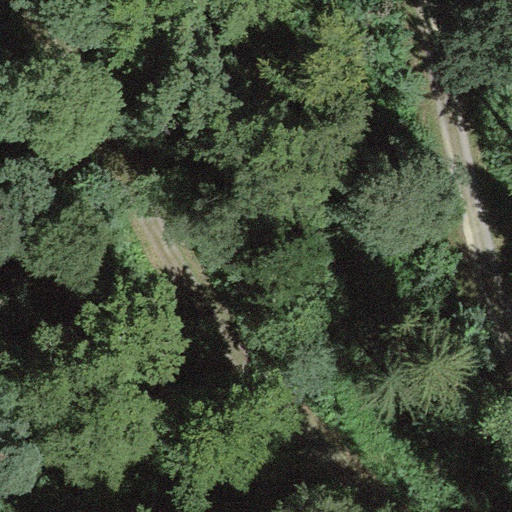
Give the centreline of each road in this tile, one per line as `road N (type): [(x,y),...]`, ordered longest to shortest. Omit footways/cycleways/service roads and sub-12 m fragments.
road 1 (track): [(45,0),(221,343),(379,511)]
road 2 (track): [(425,0),(440,101),(511,366)]
